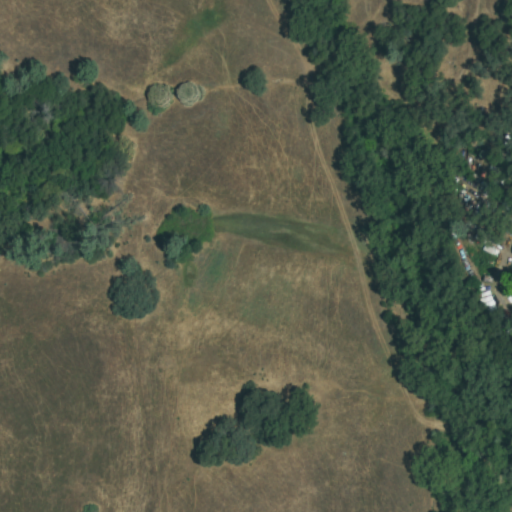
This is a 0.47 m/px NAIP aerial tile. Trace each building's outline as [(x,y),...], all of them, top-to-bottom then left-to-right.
[(502,213),(498,219),(496,218),(492,224),(484,218),(489,212),(481,206),(485,201),(502,213)] [(474,208),(482,215),(478,220),(469,213),(474,208)] [(471,222),(481,229),(479,233),(468,226),(471,222)] [(485,244),(477,239),(482,231),(490,235),(485,244)] [(494,268),(491,282),(485,280),(487,267),(494,268)]
